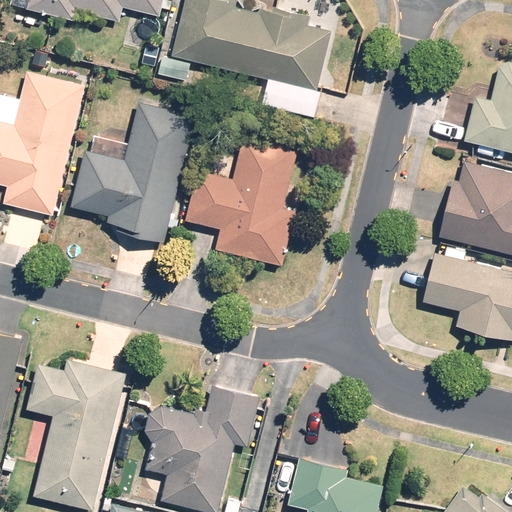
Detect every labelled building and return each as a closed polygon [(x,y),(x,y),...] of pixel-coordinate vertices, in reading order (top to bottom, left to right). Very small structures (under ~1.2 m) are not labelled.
[(11,0),(11,4),(74,19),(76,10),(119,21),(123,6),(160,15),(162,7),(170,9),(172,0),(171,0),(11,0)] [(184,0),(171,54),(317,90),(332,30),(308,24),(310,15),(273,5),(272,10),(260,7),(259,12),(235,6),(236,0),(184,0)] [(162,56),(158,72),(186,79),(190,63),(162,56)] [(475,94),(464,141),(511,152),(511,60),(509,60),(499,66),(491,98),(475,94)] [(53,214),(85,84),(27,69),(20,99),(0,93),(0,183),(8,185),(3,202),(53,214)] [(70,206),(109,215),(108,221),(116,224),(115,229),(165,242),(197,114),(138,100),(123,158),(85,149),(70,206)] [(221,229),(216,248),(282,264),(295,210),(284,207),(299,146),(245,132),(234,178),(198,170),(185,220),(221,229)] [(453,178),(438,235),(511,252),(511,171),(464,160),(459,179),(453,178)] [(444,254),(435,251),(423,300),(461,309),(457,325),(511,338),(511,270),(464,259),(466,250),(447,246),(444,254)] [(0,427),(22,338),(0,332),(0,427)] [(92,510),(126,372),(67,358),(64,369),(38,363),(27,407),(53,414),(34,495),(92,510)] [(248,446),(259,395),(212,385),(207,409),(196,407),(194,412),(161,405),(149,413),(145,429),(152,441),(146,469),(167,473),(161,500),(214,511),(219,511),(234,443),(248,446)] [(348,468),(300,457),(289,503),(308,507),(307,511),(376,511),(383,484),(347,476),(348,468)] [(15,460),(5,458),(3,468),(13,470),(15,460)] [(510,511),(483,492),(479,497),(463,484),(442,511),(425,511),(423,510),(421,511),(510,511)] [(238,511),(241,501),(228,498),(225,511),(238,511)] [(154,511),(113,502),(110,511),(154,511)]
